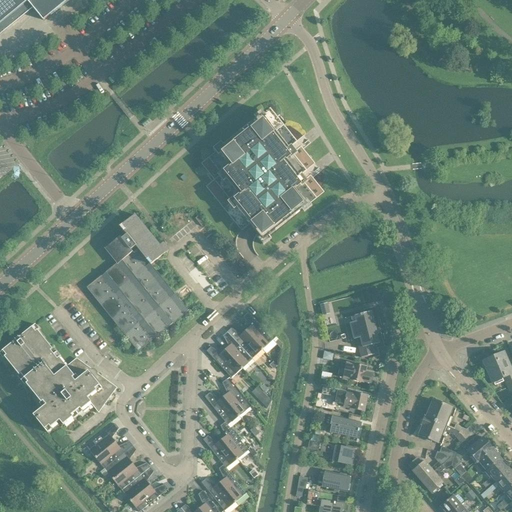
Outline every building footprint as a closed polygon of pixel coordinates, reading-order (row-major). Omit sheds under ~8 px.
[(0,0),(0,34),(33,7),(43,20),(54,11),(56,14),(62,9),(60,7),(67,0),(0,0)] [(311,143),(304,135),(297,141),(290,132),(291,132),(290,130),(289,130),(284,125),(286,123),(279,114),(277,116),(276,114),(277,114),(275,111),(274,112),(270,107),(264,112),(262,110),(254,116),(256,119),(252,122),(251,121),(249,123),(250,124),(237,134),(236,133),(234,135),(235,136),(223,145),(221,142),(213,149),(215,151),(213,153),(212,152),(210,154),(211,155),(201,163),(208,172),(206,173),(212,181),(206,186),(214,196),(213,197),(215,199),(216,199),(232,218),(231,219),(232,221),(233,220),(241,230),(249,224),(260,237),(258,238),(264,245),(272,239),(269,236),(273,233),(274,234),(276,232),(275,231),(290,219),(291,220),(292,220),(291,219),(302,210),(304,212),(312,206),(310,203),(311,204),(313,203),(312,202),(324,192),(313,178),(321,171),(304,149),(311,143)] [(157,203),(109,241),(121,256),(113,262),(129,282),(151,264),(165,253),(184,238),(157,203)] [(113,262),(83,285),(134,353),(164,330),(129,282),(113,262)] [(354,339),(357,339),(357,342),(361,357),(375,354),(373,345),(380,343),(372,311),(360,314),(355,315),(356,321),(350,323),(354,339)] [(273,340),(248,313),(244,317),(249,327),(245,331),(262,350),(273,340)] [(17,334),(13,337),(16,340),(1,352),(44,406),(33,415),(48,433),(48,432),(47,431),(60,420),(63,425),(91,403),(99,413),(117,388),(102,376),(85,364),(82,366),(76,359),(66,366),(56,352),(58,351),(56,352),(53,348),(36,324),(19,337),(17,334)] [(241,335),(231,328),(227,332),(252,359),(262,350),(245,331),(241,335)] [(227,332),(223,336),(229,346),(225,350),(242,368),(252,359),(227,332)] [(221,353),(211,347),(207,351),(232,378),(242,368),(225,350),(221,353)] [(331,361),(333,355),(324,352),(322,359),(331,361)] [(485,361),(485,362),(483,364),(483,366),(484,368),(486,369),(488,369),(493,381),(504,376),(510,390),(511,389),(511,373),(503,353),(485,361)] [(262,379),(266,376),(254,360),(250,363),(262,379)] [(341,362),(338,376),(351,379),(351,380),(363,382),(364,381),(370,383),(372,374),(366,372),(367,367),(354,364),(354,365),(341,362)] [(250,408),(227,379),(222,383),(227,393),(223,397),(239,417),(250,408)] [(335,405),(344,407),(364,411),(368,395),(360,394),(360,391),(348,388),(347,391),(323,386),(322,394),(337,397),(335,405)] [(219,400),(210,393),(205,397),(225,422),(228,426),(228,425),(239,417),(223,397),(219,400)] [(449,427),(456,409),(434,400),(426,417),(425,417),(449,427)] [(362,423),(334,417),(332,417),(330,425),(332,425),(330,433),(336,434),(357,438),(358,431),(359,431),(359,429),(360,429),(362,423)] [(449,427),(425,417),(422,425),(423,425),(419,435),(442,444),(445,436),(447,432),(454,435),(464,447),(468,443),(461,434),(459,434),(460,431),(454,429),(449,427)] [(225,422),(221,426),(225,436),(221,440),(237,459),(248,450),(228,425),(228,426),(225,422)] [(112,438),(119,428),(115,424),(87,447),(96,458),(115,442),(112,438)] [(456,425),(454,429),(460,431),(459,434),(461,434),(468,443),(477,435),(470,427),(467,430),(456,425)] [(240,430),(245,445),(254,441),(252,436),(249,437),(245,427),(240,430)] [(217,443),(208,436),(203,440),(224,465),(226,468),(237,459),(221,440),(217,443)] [(484,437),(481,440),(467,451),(477,463),(478,461),(493,449),(484,437)] [(115,442),(96,458),(104,469),(133,446),(129,441),(119,446),(115,442)] [(356,451),(356,450),(310,441),(308,449),(332,454),(330,461),(353,465),(353,464),(356,451)] [(133,446),(104,469),(101,472),(104,477),(108,474),(113,480),(133,464),(130,460),(137,450),(133,446)] [(454,455),(456,453),(442,447),(440,452),(451,457),(454,458),(454,455)] [(454,455),(454,458),(452,465),(454,468),(461,463),(458,460),(466,453),(462,447),(456,453),(454,455)] [(493,449),(478,461),(486,471),(501,458),(498,453),(496,453),(492,449),(493,449)] [(418,457),(416,459),(409,465),(414,470),(413,471),(423,482),(441,465),(451,457),(440,452),(438,452),(435,458),(438,462),(431,468),(425,461),(423,463),(418,457)] [(451,457),(441,465),(444,468),(452,465),(454,458),(451,457)] [(505,462),(501,458),(486,471),(495,481),(509,469),(505,464),(505,462)] [(133,464),(113,480),(122,490),(150,467),(147,463),(136,468),(133,464)] [(224,465),(219,468),(224,479),(220,483),(236,502),(247,493),(226,468),(224,465)] [(444,468),(441,465),(423,482),(432,492),(443,483),(436,475),(444,468)] [(154,472),(150,467),(122,490),(131,501),(150,485),(147,481),(154,472)] [(495,481),(496,482),(486,491),(489,495),(499,485),(504,491),(511,484),(511,472),(509,469),(495,481)] [(351,478),(351,477),(325,472),(322,487),(348,492),(348,491),(347,491),(349,482),(347,480),(348,477),(351,478)] [(298,488),(303,489),(306,489),(308,478),(300,477),(298,488)] [(216,486),(206,479),(202,482),(225,511),(236,502),(220,483),(216,486)] [(488,480),(483,484),(486,488),(491,483),(488,480)] [(511,484),(504,491),(508,496),(507,498),(506,497),(496,505),(501,510),(503,508),(511,501),(511,484)] [(153,489),(150,485),(131,501),(139,511),(168,489),(164,485),(153,489)] [(220,511),(203,491),(198,494),(203,505),(199,508),(201,511),(220,511)] [(323,493),(322,493),(310,492),(308,506),(322,508),(321,511),(342,511),(343,510),(344,510),(345,503),(332,502),(333,495),(323,493)] [(474,493),(469,498),(472,501),(477,497),(474,493)] [(451,511),(461,504),(453,495),(440,507),(444,511),(451,511)] [(511,501),(503,508),(506,511),(511,506),(511,501)]
